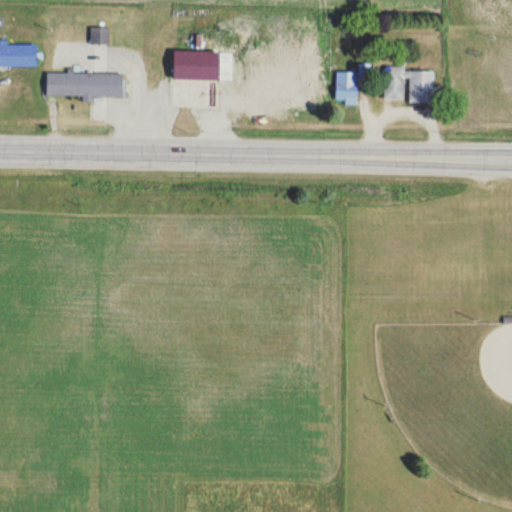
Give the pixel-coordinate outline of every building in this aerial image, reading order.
[(172,40),(171,69),(217,71),(218,42),(172,40)] [(0,67),(38,67),(38,45),(0,45),(0,67)] [(408,101),(407,104),(434,104),(435,71),(385,69),(384,101),(408,101)] [(123,98),(123,74),(47,73),(47,98),(123,98)] [(336,73),(336,103),(357,103),(357,73),(336,73)]
